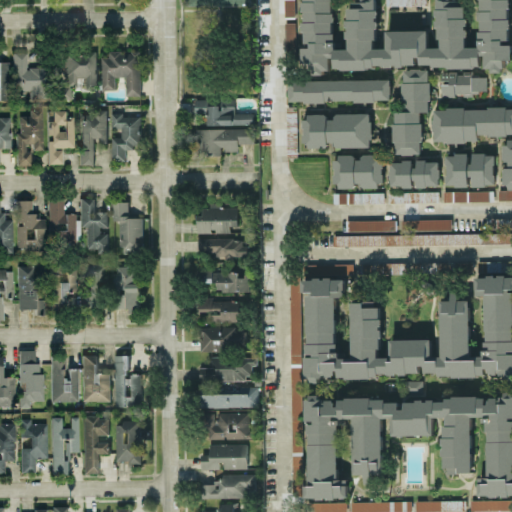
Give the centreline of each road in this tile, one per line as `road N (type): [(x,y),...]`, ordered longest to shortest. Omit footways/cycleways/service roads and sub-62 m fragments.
road 1 (residential): [(170,511),(161,0)]
road 2 (residential): [(170,487),(0,489)]
road 3 (residential): [(168,334),(0,334)]
road 4 (residential): [(165,181),(0,183)]
road 5 (residential): [(0,19),(162,17)]
